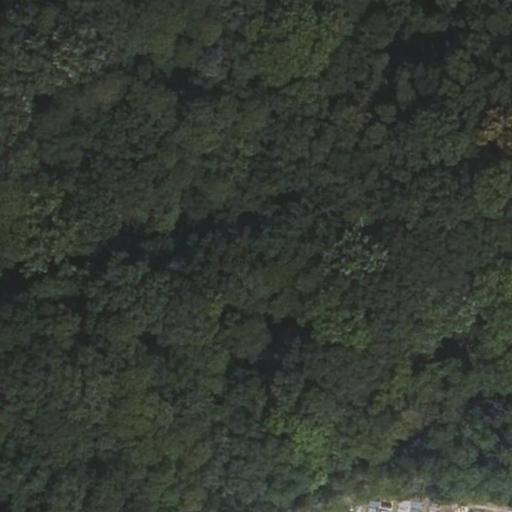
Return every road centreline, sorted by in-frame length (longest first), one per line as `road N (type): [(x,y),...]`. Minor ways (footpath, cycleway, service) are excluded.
road 1 (track): [(511,370),(440,336),(223,299),(0,247)]
road 2 (unclassified): [(236,511),(511,395)]
